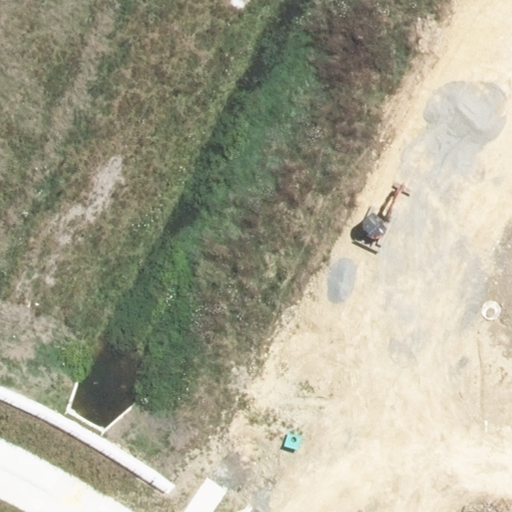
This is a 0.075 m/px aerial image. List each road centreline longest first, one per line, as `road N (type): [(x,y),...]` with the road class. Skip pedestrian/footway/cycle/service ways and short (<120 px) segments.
road 1 (residential): [(296,511),(445,247)]
road 2 (residential): [(445,247),(511,125)]
